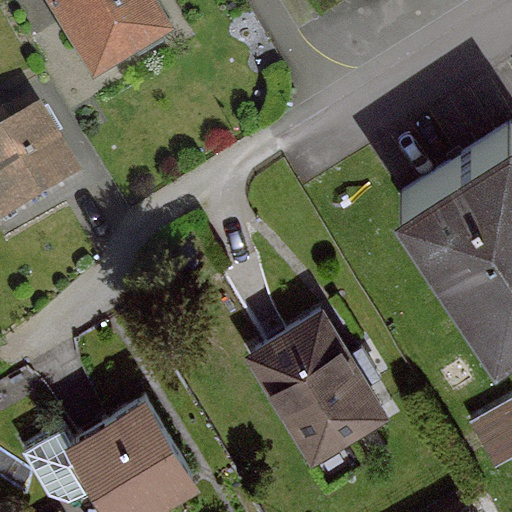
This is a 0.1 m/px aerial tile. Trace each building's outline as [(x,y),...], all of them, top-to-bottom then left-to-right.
[(47,0),(90,71),(158,31),(138,0),(47,0)] [(50,185),(69,174),(23,96),(0,109),(0,214),(0,215),(50,185)] [(511,127),(505,117),(394,192),(491,338),(511,323),(511,127)] [(261,340),(249,347),(308,444),(374,405),(357,377),(371,369),(356,345),(342,353),(315,307),(261,340)] [(511,392),(511,391),(465,415),(490,461),(511,448),(511,392)] [(116,511),(163,484),(187,470),(139,392),(68,435),(58,419),(18,443),(44,485),(64,490),(91,473),(114,511),(116,511)]
